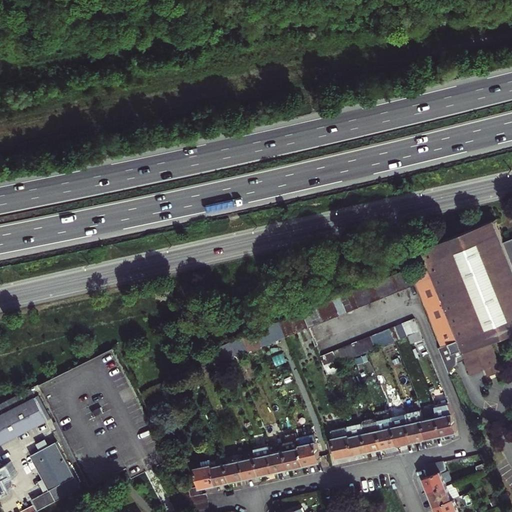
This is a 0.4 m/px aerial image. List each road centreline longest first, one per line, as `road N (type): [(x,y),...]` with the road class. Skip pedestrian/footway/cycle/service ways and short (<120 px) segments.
road 1 (motorway): [(511,85),(0,200)]
road 2 (tertiary): [(0,297),(511,182)]
road 3 (motorway): [(0,239),(511,126)]
road 4 (residential): [(395,463),(472,446),(415,302),(322,339)]
road 5 (residential): [(250,495),(395,463)]
